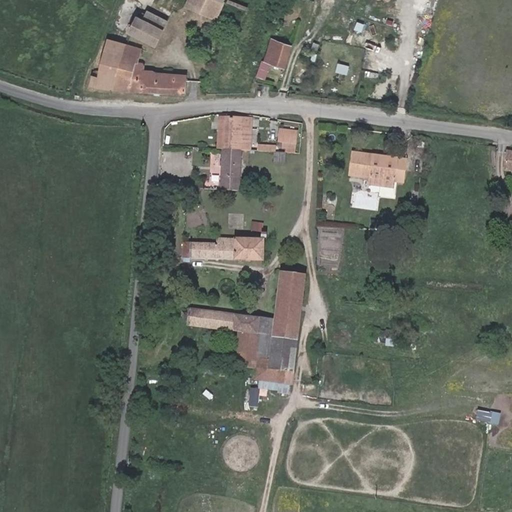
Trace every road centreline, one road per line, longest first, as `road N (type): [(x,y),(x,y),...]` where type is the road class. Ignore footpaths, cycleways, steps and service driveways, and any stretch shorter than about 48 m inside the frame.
road 1 (track): [(261,511),(282,420),(293,405),(314,281),(306,111)]
road 2 (residential): [(116,511),(162,112)]
road 3 (residential): [(511,134),(248,104),(162,112)]
road 4 (residential): [(162,112),(67,107),(0,87)]
